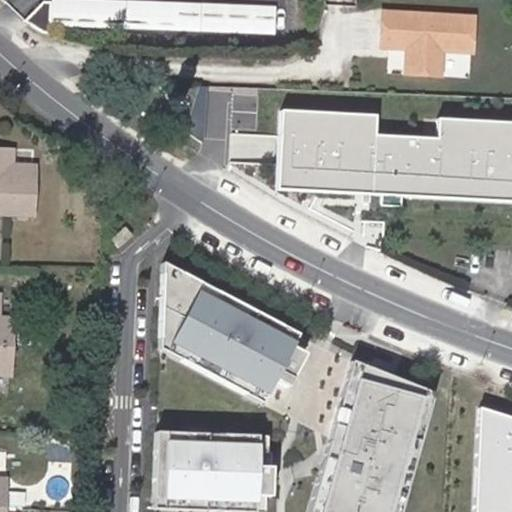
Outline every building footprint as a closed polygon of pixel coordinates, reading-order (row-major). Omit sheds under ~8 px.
[(277,5),(139,0),(50,0),(50,25),(277,35),(277,5)] [(473,18),(381,11),(379,47),(405,49),(403,74),(439,77),(441,52),(471,54),(473,18)] [(194,135),(228,138),(230,120),(252,122),(255,91),(198,86),(194,135)] [(511,124),(436,121),(435,141),(372,137),(373,116),(280,111),(278,135),(229,133),(228,165),(276,167),(274,190),(511,203),(511,124)] [(5,149),(0,148),(0,207),(2,207),(2,215),(33,217),(35,172),(4,170),(5,149)] [(10,164),(11,149),(5,149),(4,170),(35,172),(35,166),(10,164)] [(200,285),(180,274),(175,283),(160,276),(157,339),(182,353),(177,362),(259,405),(263,396),(280,405),(307,353),(291,344),(296,335),(214,292),(209,301),(195,293),(200,285)] [(0,366),(10,367),(12,322),(0,321),(0,366)] [(349,362),(336,409),(346,412),(330,469),(320,467),(307,511),(398,511),(405,489),(395,487),(404,456),(414,458),(423,426),(413,423),(422,391),(349,362)] [(511,511),(511,418),(479,408),(474,511),(511,511)] [(153,433),(150,500),(201,501),(200,511),(214,511),(252,511),(253,497),(268,498),(270,453),(255,452),(256,437),(204,435),(204,445),(180,444),(181,434),(153,433)]
